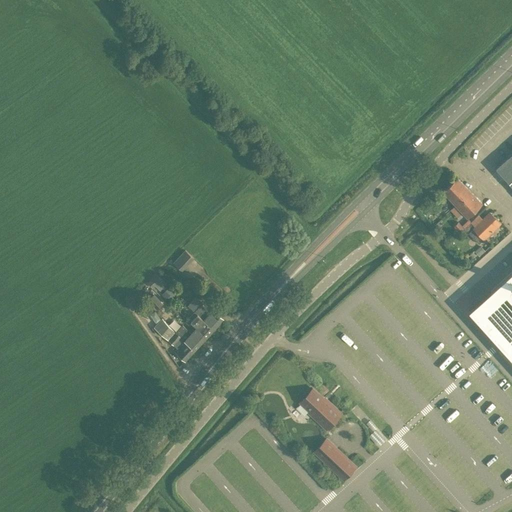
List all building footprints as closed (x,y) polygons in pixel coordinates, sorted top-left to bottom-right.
[(511,152),(495,168),(511,186),(511,271),(469,310),(511,358),(511,152)] [(442,191),(456,205),(464,197),(470,203),(476,197),(457,177),(442,191)] [(464,197),(456,205),(467,217),(482,203),(476,197),(470,203),(464,197)] [(427,206),(436,216),(440,212),(437,208),(442,204),(436,198),(427,206)] [(490,212),(482,219),(469,232),(478,242),(486,235),(490,238),(495,233),(492,231),(500,223),(490,212)] [(478,215),(471,222),(465,228),(469,232),(482,219),(478,215)] [(459,233),(459,234),(465,228),(458,222),(453,227),(459,233)] [(480,245),(474,251),(479,256),(485,250),(480,245)] [(185,250),(173,263),(182,271),(195,258),(185,250)] [(157,283),(162,288),(167,284),(157,273),(150,280),(151,280),(148,283),(152,288),(157,283)] [(163,303),(154,294),(148,299),(157,309),(163,303)] [(188,305),(195,312),(199,317),(203,320),(213,329),(223,319),(213,310),(210,312),(201,304),(203,303),(196,297),(188,305)] [(196,327),(194,330),(204,340),(213,329),(203,320),(199,317),(195,312),(188,319),(196,327)] [(185,341),(176,332),(161,319),(154,327),(177,348),(175,351),(185,360),(194,350),(185,341)] [(182,325),(176,332),(185,341),(194,350),(204,340),(194,330),(191,333),(182,325)] [(309,411),(308,412),(326,429),(340,413),(326,400),(325,401),(312,389),(300,402),(309,411)] [(355,466),(326,439),(314,452),(343,479),(355,466)]
